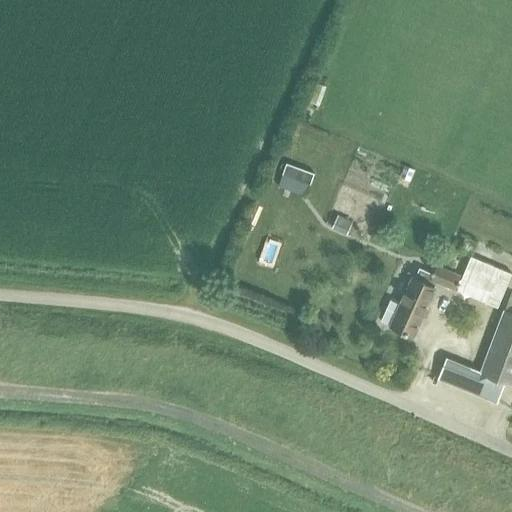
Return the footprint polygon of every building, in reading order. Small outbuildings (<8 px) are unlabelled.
[(287,163),(282,176),(310,186),(315,173),(287,163)] [(410,180),(415,169),(405,166),(401,176),(410,180)] [(375,219),(383,195),(347,183),(339,207),(375,219)] [(340,218),(336,227),(350,234),(354,224),(340,218)] [(391,298),(382,320),(414,334),(438,279),(497,304),(511,272),(473,255),(464,274),(439,263),(435,273),(421,267),(417,276),(415,275),(402,303),(391,298)] [(268,265),(259,282),(272,289),(281,272),(268,265)] [(499,399),(506,382),(511,384),(511,292),(481,373),(450,361),(444,378),(499,399)]
